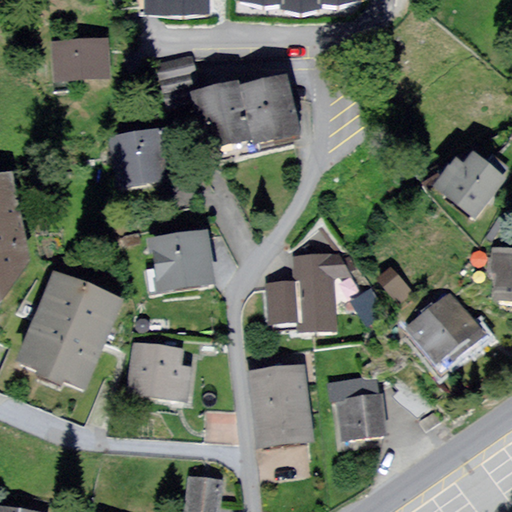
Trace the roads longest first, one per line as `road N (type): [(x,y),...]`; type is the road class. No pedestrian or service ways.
road 1 (residential): [(248,460),(231,307),(307,193),(321,155),(323,36),(367,36),(406,17),(416,0)]
road 2 (residential): [(248,460),(77,446),(0,410)]
road 3 (tertiary): [(511,416),(374,511)]
